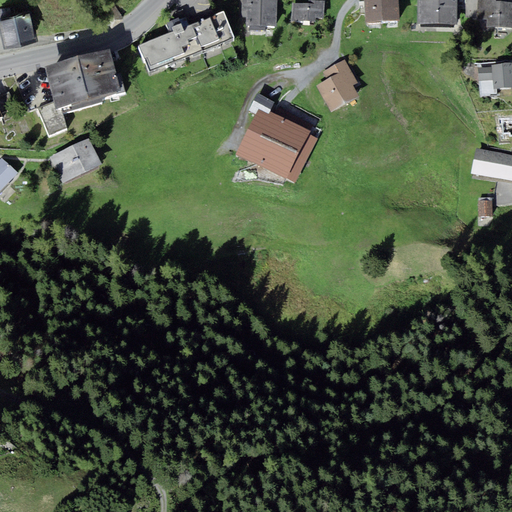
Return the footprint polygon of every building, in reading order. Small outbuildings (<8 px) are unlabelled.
[(277,0),(241,0),(241,16),(247,17),(246,28),(277,29),(277,0)] [(309,0),(309,4),(293,3),(292,22),(316,23),(316,19),(324,20),(325,1),(309,0)] [(364,0),(365,22),(399,21),(398,0),(364,0)] [(457,0),(417,0),(418,24),(458,24),(457,0)] [(486,28),(511,29),(511,2),(496,2),(495,0),(477,0),(477,19),(487,19),(486,28)] [(170,33),(139,46),(149,73),(235,38),(223,12),(190,25),(183,10),(174,14),(176,18),(166,22),(170,33)] [(30,15),(0,20),(0,23),(5,49),(36,43),(30,15)] [(61,108),(63,108),(124,93),(113,48),(45,65),(51,93),(54,102),(56,110),(61,108)] [(323,71),(328,80),(316,86),(331,113),(359,97),(352,86),(358,83),(345,59),(323,71)] [(492,64),(492,67),(477,69),(478,81),(493,80),(494,89),(511,87),(511,67),(511,63),(492,64)] [(275,103),(258,94),(249,110),(256,114),(258,109),(269,114),(275,103)] [(56,110),(54,102),(35,108),(47,136),(67,128),(61,108),(56,110)] [(314,124),(275,103),(269,114),(258,109),(256,114),(235,154),(285,180),(286,178),(295,183),(320,136),(310,131),(314,124)] [(511,119),(499,120),(500,144),(511,143),(511,119)] [(64,185),(102,166),(88,138),(50,156),(64,185)] [(470,174),(483,176),(488,151),(476,148),(470,174)] [(502,153),(488,151),(483,176),(497,179),(502,153)] [(511,167),(511,155),(502,153),(497,179),(509,181),(511,167)] [(0,192),(18,174),(1,158),(0,159),(0,192)] [(493,216),(492,201),(490,201),(490,197),(479,198),(479,202),(478,202),(478,217),(493,216)]
